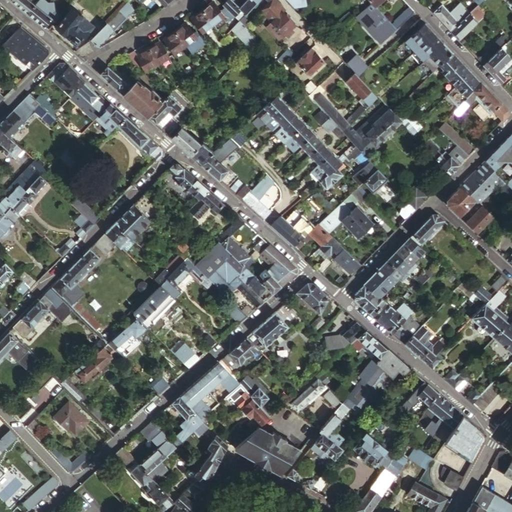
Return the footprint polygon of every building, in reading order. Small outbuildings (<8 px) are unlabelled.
[(11,0),(27,13),(34,3),(37,0),(36,0),(32,0),(31,1),(30,0),(11,0)] [(44,11),(46,8),(37,0),(34,3),(44,11)] [(127,0),(125,0),(105,22),(101,27),(90,39),(99,47),(113,30),(133,8),(127,0)] [(240,9),(231,0),(223,0),(221,2),(224,4),(234,15),(240,9)] [(244,0),(243,1),(241,0),(231,0),(240,9),(245,14),(257,0),(244,0)] [(282,10),(283,7),(276,0),(268,0),(266,3),(272,10),(267,14),(272,20),(282,10)] [(431,0),(427,4),(432,9),(441,0),(431,0)] [(234,15),(224,4),(218,9),(212,1),(201,9),(212,22),(222,14),(228,20),(234,15)] [(376,7),(371,2),(365,8),(356,16),(381,42),(396,28),(389,21),(376,7)] [(34,3),(27,13),(44,26),(51,17),(54,20),(61,13),(58,10),(54,10),(52,13),(48,10),(46,12),(44,11),(34,3)] [(389,21),(396,28),(415,11),(409,4),(389,21)] [(442,4),(434,11),(451,30),(459,22),(456,19),(442,4)] [(465,17),(459,22),(451,30),(459,38),(486,13),(478,4),(474,7),(465,17)] [(462,13),(465,17),(474,7),(471,4),(462,13)] [(92,25),(71,8),(55,27),(75,43),(76,44),(77,44),(77,43),(92,25)] [(201,9),(191,18),(201,31),(212,22),(201,9)] [(282,10),(272,20),(271,20),(283,33),(286,37),(292,32),(291,31),(293,29),(290,27),(294,23),(282,10)] [(462,13),(456,19),(459,22),(465,17),(462,13)] [(257,38),(240,19),(239,20),(231,28),(249,46),(257,38)] [(279,38),(283,33),(271,20),(266,25),(279,38)] [(190,53),(205,41),(196,30),(193,33),(185,22),(174,31),(184,45),(190,53)] [(425,22),(411,35),(405,40),(415,50),(420,45),(435,32),(425,22)] [(11,50),(32,69),(47,53),(47,48),(20,27),(3,44),(10,51),(11,50)] [(174,31),(163,39),(173,53),(184,45),(174,31)] [(305,31),(300,36),(304,41),(309,36),(305,31)] [(443,42),(435,32),(420,45),(430,54),(443,42)] [(510,39),(504,32),(494,41),(500,47),(502,46),(510,39)] [(511,40),(510,39),(502,46),(511,56),(511,55),(511,40)] [(94,50),(88,42),(74,50),(80,55),(84,55),(94,50)] [(167,57),(160,42),(148,48),(156,63),(167,57)] [(440,65),(453,52),(443,42),(430,54),(421,63),(419,65),(429,76),(440,65)] [(10,51),(3,44),(0,46),(0,48),(7,55),(10,51)] [(415,50),(411,53),(421,63),(430,54),(420,45),(415,50)] [(502,46),(500,47),(491,56),(483,64),(500,83),(506,77),(498,70),(511,56),(502,46)] [(314,51),(310,47),(296,60),(308,73),(322,59),(315,51),(314,51)] [(133,50),(125,54),(137,67),(141,63),(144,69),(156,63),(148,48),(135,54),(133,50)] [(281,64),(292,53),(288,48),(277,59),(281,64)] [(462,62),(453,52),(440,65),(443,68),(441,70),(447,77),(462,62)] [(483,64),(491,56),(487,52),(479,59),(483,64)] [(355,72),(358,75),(367,66),(357,55),(347,63),(355,72)] [(72,94),(85,82),(75,73),(76,72),(64,62),(59,62),(46,75),(61,89),(63,88),(64,86),(72,94)] [(471,71),(462,62),(447,77),(456,86),(471,71)] [(122,93),(134,82),(121,71),(118,75),(107,64),(100,73),(122,93)] [(480,80),(471,71),(456,86),(465,95),(480,80)] [(322,109),(337,125),(343,131),(349,125),(374,98),(377,96),(367,84),(358,75),(355,72),(346,80),(362,97),(366,101),(363,105),(362,104),(352,114),(346,108),(341,112),(346,118),(344,120),(339,114),(318,92),(312,98),(322,109)] [(122,93),(147,115),(161,101),(157,98),(159,96),(158,95),(159,94),(152,88),(151,90),(144,84),(143,85),(136,79),(134,82),(122,93)] [(71,96),(94,118),(109,102),(99,93),(98,94),(85,82),(72,94),(71,96)] [(508,110),(481,82),(465,99),(470,103),(475,98),(480,94),(494,110),(503,120),(507,115),(508,110)] [(318,84),(308,93),(312,98),(318,92),(322,89),(318,84)] [(29,92),(0,121),(0,126),(10,136),(34,110),(50,124),(56,117),(53,114),(35,98),(29,92)] [(272,115),(286,103),(277,93),(255,113),(264,122),(272,115)] [(53,114),(57,110),(40,94),(35,98),(53,114)] [(147,115),(156,123),(168,111),(172,115),(181,106),(168,94),(161,101),(147,115)] [(480,94),(475,98),(490,114),(494,110),(480,94)] [(470,103),(465,99),(455,110),(458,114),(470,103)] [(117,124),(125,116),(109,102),(94,118),(105,128),(102,131),(106,135),(117,124)] [(294,111),(286,103),(272,115),(281,125),(294,111)] [(401,121),(386,105),(360,128),(376,144),(401,121)] [(330,131),(337,125),(322,109),(315,116),(330,131)] [(402,114),(405,118),(410,113),(407,110),(402,114)] [(294,111),(281,125),(290,134),(303,121),(294,111)] [(405,118),(410,123),(414,127),(419,123),(410,113),(405,118)] [(155,155),(162,147),(125,116),(117,124),(150,152),(151,151),(155,155)] [(168,134),(177,125),(169,117),(160,127),(168,134)] [(439,126),(458,145),(468,155),(474,149),(445,120),(439,126)] [(303,121),(290,134),(299,144),(313,131),(303,121)] [(66,130),(78,137),(83,130),(71,122),(66,130)] [(422,126),(419,123),(414,127),(418,131),(422,126)] [(347,135),(358,147),(363,142),(349,125),(343,131),(347,135)] [(10,136),(0,126),(0,146),(6,152),(8,149),(15,156),(23,148),(10,136)] [(191,154),(201,144),(181,126),(171,136),(191,154)] [(232,134),(229,136),(234,141),(239,146),(247,139),(238,129),(232,134)] [(511,131),(460,185),(474,199),(478,203),(480,200),(485,196),(497,183),(511,196),(511,195),(511,131)] [(290,134),(284,140),(293,150),(299,144),(290,134)] [(309,154),(323,141),(315,134),(302,147),(309,154)] [(201,162),(202,163),(211,155),(216,158),(234,141),(229,136),(213,151),(201,162)] [(428,138),(422,144),(437,160),(442,154),(428,138)] [(191,154),(201,162),(213,151),(203,141),(201,144),(191,154)] [(318,163),(332,150),(323,141),(309,154),(318,163)] [(358,147),(362,151),(364,154),(370,149),(363,142),(358,147)] [(459,164),(468,155),(458,145),(449,154),(451,156),(447,160),(442,154),(437,160),(450,174),(459,165),(459,164)] [(58,156),(73,170),(81,161),(66,147),(58,156)] [(332,150),(318,163),(328,173),(342,161),(332,150)] [(202,163),(219,179),(228,170),(216,158),(211,155),(202,163)] [(369,163),(371,162),(365,155),(363,157),(369,163)] [(6,196),(13,202),(41,174),(45,169),(35,159),(15,180),(18,183),(6,196)] [(328,173),(320,180),(327,187),(342,173),(340,169),(345,164),(342,161),(328,173)] [(187,185),(200,197),(208,189),(178,162),(173,163),(170,166),(177,174),(176,175),(181,180),(180,182),(180,184),(184,188),(186,187),(187,185)] [(357,174),(364,181),(378,169),(371,162),(369,163),(357,174)] [(318,163),(311,170),(320,180),(328,173),(318,163)] [(387,178),(378,169),(364,181),(373,191),(387,178)] [(13,202),(10,206),(17,212),(25,203),(29,202),(37,193),(36,192),(47,180),(41,174),(13,202)] [(270,211),(257,199),(272,183),(265,175),(249,192),(248,191),(241,198),(263,218),(270,211)] [(241,198),(248,191),(250,189),(244,184),(235,193),(241,198)] [(474,199),(460,185),(447,198),(447,204),(459,215),(474,199)] [(361,203),(366,197),(357,187),(352,193),(361,203)] [(208,189),(200,197),(189,209),(198,217),(209,205),(215,211),(223,202),(208,189)] [(416,210),(426,199),(416,189),(406,199),(408,202),(416,210)] [(143,193),(134,203),(150,219),(155,214),(159,209),(143,193)] [(0,216),(10,206),(13,202),(6,196),(5,194),(0,199),(0,216)] [(485,196),(480,200),(488,208),(493,204),(490,201),(485,196)] [(83,212),(94,222),(100,216),(85,202),(82,203),(76,197),(71,202),(83,212)] [(348,209),(341,202),(334,208),(334,209),(340,216),(348,209)] [(411,215),(416,210),(408,202),(404,207),(411,215)] [(150,219),(134,203),(117,220),(133,237),(151,220),(150,219)] [(488,208),(494,214),(498,210),(496,208),(494,207),(495,206),(493,204),(488,208)] [(17,212),(10,206),(0,216),(0,232),(0,233),(2,234),(5,234),(8,231),(9,227),(7,225),(18,214),(17,212)] [(373,223),(357,206),(341,220),(356,237),(369,226),(370,227),(373,223)] [(466,222),(477,232),(492,216),(481,206),(466,222)] [(401,224),(407,219),(398,209),(393,215),(401,224)] [(293,245),(313,227),(302,217),(301,217),(294,210),(285,220),(280,215),(270,224),(293,245)] [(77,231),(81,235),(85,231),(94,222),(83,212),(74,220),(81,227),(77,231)] [(432,214),(410,236),(419,245),(420,245),(435,230),(444,220),(437,214),(432,214)] [(326,215),(317,223),(321,227),(330,219),(326,215)] [(244,221),(240,217),(218,239),(222,243),(229,236),(244,221)] [(133,237),(117,220),(106,231),(114,239),(113,239),(115,241),(121,247),(121,246),(130,237),(131,239),(132,239),(133,237)] [(154,223),(159,228),(162,225),(157,220),(154,223)] [(322,245),(331,236),(321,227),(317,223),(313,227),(293,245),(297,249),(311,235),(322,245)] [(114,239),(106,231),(96,242),(105,252),(115,241),(113,239),(114,239)] [(229,236),(222,243),(247,267),(252,261),(254,260),(251,258),(229,236)] [(333,250),(339,244),(331,236),(322,245),(319,247),(328,255),(333,250)] [(419,245),(410,236),(404,243),(395,252),(408,265),(413,260),(417,256),(424,249),(420,245),(419,245)] [(130,237),(121,246),(126,251),(136,242),(132,239),(131,239),(130,237)] [(260,253),(269,243),(262,237),(253,247),(257,251),(260,253)] [(53,247),(62,255),(75,242),(71,238),(67,241),(66,241),(59,247),(57,246),(54,246),(53,247)] [(175,243),(183,252),(189,247),(180,238),(175,243)] [(295,266),(269,243),(260,253),(259,254),(272,266),(262,276),(255,269),(258,267),(252,261),(247,267),(253,274),(266,286),(272,292),(295,271),(295,266)] [(349,274),(359,263),(339,244),(333,250),(337,254),(333,259),(349,274)] [(189,247),(183,252),(187,256),(194,249),(190,245),(189,247)] [(325,258),(328,255),(319,247),(315,252),(317,254),(319,252),(325,258)] [(51,287),(64,300),(97,332),(101,329),(98,326),(100,325),(67,291),(100,258),(90,248),(51,287)] [(212,248),(198,262),(196,264),(205,273),(230,298),(247,315),(263,300),(257,295),(258,294),(246,281),(212,248)] [(259,254),(260,253),(257,251),(251,258),(254,260),(256,258),(259,254)] [(183,252),(165,268),(170,273),(188,257),(187,256),(183,252)] [(391,255),(387,260),(401,273),(405,268),(408,265),(395,252),(391,255)] [(170,273),(159,284),(172,297),(179,291),(174,285),(192,268),(201,277),(205,273),(196,264),(193,262),(188,257),(170,273)] [(401,273),(387,260),(383,264),(379,268),(393,281),(397,277),(401,282),(410,273),(405,268),(401,273)] [(405,268),(410,273),(418,266),(413,260),(408,265),(405,268)] [(3,279),(12,270),(4,261),(0,265),(0,286),(1,287),(4,283),(5,281),(3,279)] [(431,265),(424,272),(429,277),(431,275),(439,268),(435,264),(432,266),(431,265)] [(154,279),(159,284),(170,273),(165,268),(154,279)] [(379,268),(366,281),(381,294),(393,281),(379,268)] [(429,277),(424,272),(416,279),(422,284),(429,277)] [(27,274),(22,279),(30,288),(35,282),(27,274)] [(258,294),(266,286),(253,274),(246,281),(258,294)] [(507,280),(501,274),(490,285),(497,291),(507,280)] [(16,289),(22,296),(30,288),(22,279),(16,285),(16,289)] [(307,282),(293,295),(297,298),(301,294),(320,312),(327,298),(326,293),(312,281),(307,282)] [(355,299),(363,306),(375,292),(364,283),(354,294),(355,299)] [(130,309),(134,312),(144,323),(150,318),(150,317),(145,312),(160,299),(166,305),(173,298),(172,297),(159,284),(130,309)] [(415,284),(409,289),(412,293),(418,288),(415,284)] [(412,293),(409,289),(406,286),(404,285),(401,287),(399,294),(401,296),(403,298),(405,300),(412,293)] [(480,285),(473,293),(474,293),(478,297),(480,298),(484,302),(485,303),(492,296),(480,285)] [(57,307),(64,300),(51,287),(12,326),(23,337),(32,328),(31,327),(49,309),(48,307),(52,302),(57,307)] [(375,292),(363,306),(372,315),(385,301),(375,292)] [(492,296),(485,303),(490,307),(493,310),(495,307),(493,306),(502,297),(496,292),(492,296)] [(478,297),(474,293),(469,298),(474,302),(478,297)] [(223,305),(239,321),(247,315),(230,298),(223,305)] [(0,312),(3,315),(9,310),(0,301),(0,312)] [(395,310),(385,301),(372,315),(373,316),(383,324),(395,310)] [(470,317),(493,337),(507,322),(497,314),(493,310),(490,307),(485,303),(484,302),(481,305),(479,303),(477,305),(480,308),(470,317)] [(337,312),(342,307),(338,304),(334,309),(337,312)] [(399,313),(395,310),(383,324),(385,326),(393,333),(400,325),(405,319),(399,313)] [(275,311),(246,336),(257,347),(262,342),(265,345),(287,325),(275,311)] [(497,314),(507,322),(508,323),(511,320),(500,311),(497,314)] [(104,339),(108,343),(112,347),(129,332),(133,335),(135,333),(136,333),(137,333),(138,332),(139,332),(140,331),(141,330),(142,329),(142,328),(142,327),(145,324),(144,323),(134,312),(122,322),(104,339)] [(353,340),(366,329),(357,321),(342,334),(350,342),(351,342),(353,340)] [(407,332),(411,336),(421,325),(417,322),(407,332)] [(511,326),(508,323),(507,322),(493,337),(511,353),(511,326)] [(400,325),(393,333),(400,340),(407,332),(400,325)] [(404,343),(427,363),(435,355),(437,353),(444,345),(439,340),(434,346),(430,350),(423,344),(427,340),(432,334),(422,325),(421,325),(411,336),(404,343)] [(380,356),(388,348),(366,329),(353,340),(357,344),(362,344),(364,343),(380,356)] [(25,345),(9,330),(0,338),(0,356),(13,344),(19,350),(25,345)] [(403,342),(404,343),(411,336),(407,332),(400,340),(403,342)] [(217,341),(211,336),(209,338),(214,344),(217,341)] [(246,336),(222,358),(231,369),(238,362),(240,363),(257,347),(246,336)] [(93,347),(97,351),(108,343),(104,339),(103,338),(93,347)] [(430,350),(434,346),(427,340),(423,344),(430,350)] [(84,381),(118,353),(112,347),(108,343),(97,351),(75,370),(84,381)] [(398,357),(388,348),(380,356),(376,362),(386,371),(398,357)] [(181,361),(188,368),(200,357),(193,350),(181,361)] [(427,364),(433,368),(441,360),(435,355),(427,363),(427,364)] [(404,362),(398,357),(386,371),(392,377),(398,369),(404,374),(410,367),(404,362)] [(219,361),(181,395),(191,406),(229,372),(219,361)] [(376,362),(343,400),(360,415),(387,382),(381,377),(386,371),(376,362)] [(319,369),(314,374),(317,377),(324,385),(325,384),(329,389),(333,384),(319,369)] [(452,369),(444,378),(449,383),(458,374),(452,369)] [(152,380),(163,391),(170,384),(159,374),(152,380)] [(314,374),(298,388),(287,398),(290,402),(317,377),(314,374)] [(449,383),(458,391),(466,382),(458,374),(449,383)] [(239,383),(240,383),(245,389),(251,395),(260,404),(268,396),(264,392),(266,389),(255,377),(252,380),(247,375),(239,383)] [(60,382),(78,399),(83,394),(66,377),(63,379),(60,382)] [(317,377),(290,402),(297,409),(324,385),(317,377)] [(198,415),(199,416),(200,418),(201,419),(215,406),(240,383),(239,383),(235,378),(227,385),(228,387),(198,415)] [(438,392),(424,380),(414,391),(419,396),(430,405),(438,392)] [(476,399),(472,403),(482,411),(502,390),(492,381),(485,389),(480,394),(476,399)] [(245,389),(240,383),(215,406),(217,409),(223,404),(226,407),(245,389)] [(337,396),(329,389),(326,391),(334,399),(335,398),(337,396)] [(466,398),(472,403),(476,399),(480,394),(475,389),(466,398)] [(419,396),(414,391),(401,405),(408,411),(419,396)] [(447,399),(438,392),(430,405),(429,407),(430,407),(437,414),(447,399)] [(181,395),(173,402),(187,419),(181,424),(186,429),(182,433),(186,436),(198,425),(201,423),(202,421),(201,419),(200,418),(199,416),(198,415),(196,412),(192,408),(191,406),(181,395)] [(260,404),(251,395),(240,406),(249,415),(251,413),(254,415),(256,419),(257,420),(258,420),(260,421),(261,422),(269,414),(260,404)] [(330,403),(325,399),(322,402),(327,407),(330,403)] [(455,407),(447,399),(437,414),(440,416),(446,421),(455,407)] [(318,429),(319,430),(321,432),(336,444),(360,415),(343,400),(342,401),(318,429)] [(87,420),(68,401),(53,416),(66,429),(68,427),(74,433),(87,420)] [(197,404),(192,408),(196,412),(200,408),(197,404)] [(19,419),(25,426),(39,413),(32,405),(19,419)] [(430,407),(425,413),(435,421),(440,416),(437,414),(430,407)] [(463,414),(455,407),(446,421),(454,429),(463,414)] [(484,432),(463,414),(454,429),(446,440),(473,458),(485,438),(484,432)] [(146,473),(158,462),(174,448),(152,420),(140,431),(149,441),(150,440),(157,448),(138,465),(146,473)] [(186,436),(183,439),(189,444),(207,427),(201,423),(198,425),(186,436)] [(271,432),(258,425),(234,447),(280,473),(300,449),(284,440),(286,438),(273,430),(271,432)] [(0,450),(16,436),(9,428),(0,436),(0,475),(4,472),(0,467),(0,450)] [(382,469),(394,453),(365,429),(352,444),(361,451),(361,453),(365,456),(366,456),(382,469)] [(312,445),(330,462),(341,448),(336,444),(321,432),(311,444),(312,445)] [(207,456),(217,462),(227,443),(227,442),(215,433),(205,449),(210,452),(207,456)] [(434,458),(415,445),(404,438),(394,453),(382,469),(351,511),(369,511),(387,486),(408,457),(427,469),(434,458)] [(312,445),(308,450),(326,467),(330,462),(312,445)] [(125,466),(133,459),(123,446),(115,453),(125,466)] [(73,471),(90,456),(85,450),(71,463),(62,453),(60,454),(53,448),(49,452),(68,471),(73,471)] [(511,459),(511,457),(511,456),(505,450),(500,451),(499,452),(511,459)] [(511,511),(511,457),(511,459),(499,452),(492,466),(511,476),(511,502),(481,486),(472,501),(482,507),(490,511),(511,511)] [(200,475),(208,478),(217,462),(207,456),(205,459),(194,474),(189,470),(186,475),(194,482),(198,478),(200,475)] [(167,470),(158,462),(146,473),(154,481),(167,470)] [(286,476),(291,479),(301,467),(296,463),(286,476)] [(172,501),(174,499),(170,495),(154,481),(146,473),(138,465),(138,464),(129,472),(143,486),(147,490),(147,489),(155,496),(155,497),(160,503),(162,501),(167,506),(172,501)] [(447,483),(456,489),(465,474),(444,465),(442,468),(442,472),(442,473),(442,475),(443,477),(445,480),(447,483)] [(81,484),(104,511),(105,511),(116,502),(92,474),(81,483),(81,484)] [(53,475),(22,503),(28,509),(56,484),(57,479),(53,475)] [(174,499),(187,511),(190,511),(208,478),(200,475),(198,478),(194,482),(178,496),(174,491),(170,495),(174,499)] [(302,485),(310,489),(315,482),(312,479),(310,481),(308,479),(306,479),(302,485)] [(439,511),(447,498),(418,482),(415,481),(407,492),(431,506),(427,511),(439,511)] [(310,489),(316,492),(321,486),(315,482),(310,489)] [(173,511),(187,511),(174,499),(172,501),(175,505),(172,511),(173,511)] [(479,511),(482,507),(472,501),(465,511),(479,511)]
